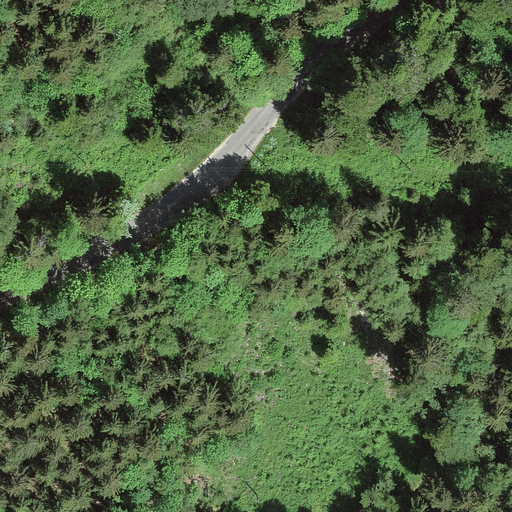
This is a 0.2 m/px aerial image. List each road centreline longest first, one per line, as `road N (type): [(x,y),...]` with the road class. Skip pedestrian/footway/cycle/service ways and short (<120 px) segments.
road 1 (unclassified): [(406,0),(318,58),(121,242),(0,293)]
road 2 (unknown): [(0,140),(185,44),(219,50),(288,87)]
